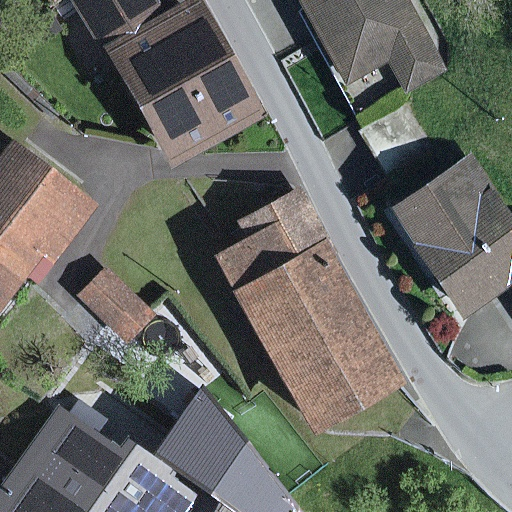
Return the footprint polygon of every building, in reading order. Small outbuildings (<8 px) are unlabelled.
[(96,0),(123,51),(131,46),(187,153),(272,109),(215,0),(210,0),(175,19),(164,0),(96,0)] [(468,59),(431,0),(314,0),(366,84),(402,62),(418,90),(468,59)] [(118,195),(30,134),(9,164),(0,157),(0,304),(14,314),(45,269),(59,279),(118,195)] [(511,198),(486,159),(406,213),(476,317),(511,293),(511,198)] [(272,233),(240,250),(337,426),(424,378),(342,230),(316,183),(261,213),(272,233)] [(172,313),(121,260),(93,286),(143,339),(172,313)] [(332,511),(219,371),(169,446),(267,511),(332,511)] [(137,442),(76,399),(2,503),(14,511),(199,511),(214,492),(190,475),(194,469),(144,433),(137,442)]
